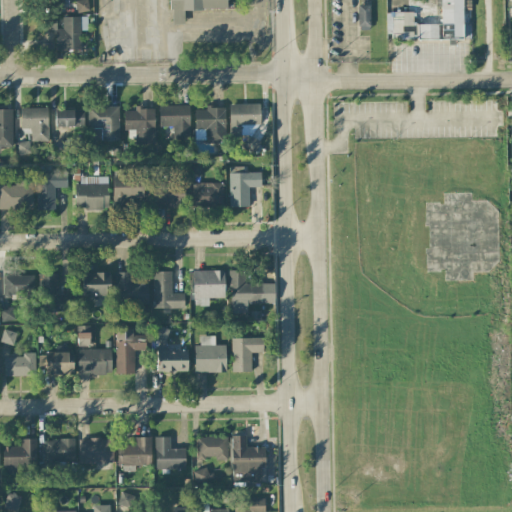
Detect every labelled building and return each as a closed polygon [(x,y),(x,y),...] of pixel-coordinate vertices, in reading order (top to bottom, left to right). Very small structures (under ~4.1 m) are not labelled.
[(77,12),(88,10),(86,0),(75,0),(77,12)] [(228,9),(227,0),(169,0),(170,24),(184,24),(183,10),(228,9)] [(440,0),(441,24),(418,24),(418,40),(462,40),(462,0),(440,0)] [(358,5),(358,27),(370,27),(370,5),(358,5)] [(412,12),(386,12),(386,34),(401,34),(401,39),(417,39),(417,23),(412,23),(412,12)] [(87,16),(62,17),(62,29),(54,30),(55,50),(80,50),(80,30),(87,30),(87,16)] [(229,136),(241,136),(241,125),(260,125),(259,104),(228,104),(229,136)] [(159,127),(173,127),(173,137),(189,137),(189,106),(159,105),(159,127)] [(118,107),(88,107),(87,130),(90,130),(90,140),(118,141),(118,107)] [(124,110),(124,129),(136,129),(136,144),(154,143),(154,107),(134,107),(134,110),(124,110)] [(195,109),(195,129),(205,129),(205,143),(225,143),(225,107),(205,107),(205,109),(195,109)] [(20,129),(30,128),(31,142),(48,141),(47,108),(19,108),(20,129)] [(0,147),(12,147),(12,109),(0,109),(0,147)] [(83,126),(83,109),(55,110),(55,127),(83,126)] [(16,143),(18,155),(30,153),(28,141),(16,143)] [(260,172),(243,173),(243,167),(228,167),(229,207),(248,207),(248,187),(260,187),(260,172)] [(67,187),(66,171),(35,172),(36,210),(55,210),(54,188),(67,187)] [(112,175),(112,209),(128,209),(128,199),(143,199),(143,174),(112,175)] [(74,184),(74,209),(107,209),(107,177),(80,177),(80,184),(74,184)] [(0,185),(0,209),(32,210),(32,181),(16,180),(16,186),(0,185)] [(152,192),(151,207),(183,208),(184,182),(161,181),(161,193),(152,192)] [(222,183),(191,183),(192,207),(223,206),(222,183)] [(223,270),(192,271),(193,306),(208,305),(208,298),(224,298),(223,270)] [(229,313),(247,313),(247,304),(263,303),(262,283),(245,283),(245,270),(228,270),(229,313)] [(152,309),(183,308),(183,293),(171,293),(171,271),(151,272),(152,309)] [(109,272),(81,272),(82,296),(109,296),(109,272)] [(148,283),(130,284),(130,272),(115,272),(115,304),(148,304),(148,283)] [(38,273),(38,296),(56,296),(56,273),(38,273)] [(3,296),(34,296),(33,275),(3,275),(3,296)] [(77,346),(90,346),(89,326),(76,326),(77,346)] [(186,372),(187,349),(166,349),(167,328),(156,327),(155,371),(186,372)] [(132,329),(115,328),(114,373),(133,374),(134,350),(145,350),(145,335),(132,335),(132,329)] [(0,341),(13,345),(16,333),(3,329),(0,339),(0,341)] [(225,372),(225,345),(214,345),(214,336),(199,336),(200,345),(193,345),(194,372),(225,372)] [(231,372),(251,372),(250,353),(262,352),(262,337),(230,338),(231,372)] [(111,374),(110,349),(77,349),(77,375),(111,374)] [(3,357),(4,376),(35,375),(34,352),(22,353),(23,357),(3,357)] [(67,352),(45,352),(46,375),(73,374),(72,362),(67,362),(67,352)] [(264,447),(246,447),(245,435),(231,435),(232,482),(265,481),(264,447)] [(169,436),(154,437),(155,470),(185,469),(184,448),(169,448),(169,436)] [(226,436),(195,437),(196,459),(227,458),(226,436)] [(150,437),(135,437),(134,446),(118,445),(118,465),(150,466),(150,437)] [(79,439),(79,463),(112,462),(112,438),(79,439)] [(35,439),(20,439),(20,446),(3,446),(3,474),(22,474),(22,469),(36,469),(35,439)] [(74,439),(44,439),(44,461),(74,460),(74,439)] [(195,483),(211,480),(208,468),(192,470),(195,483)] [(117,503),(131,507),(134,496),(120,492),(117,503)] [(4,510),(18,511),(20,495),(6,493),(4,510)] [(233,511),(263,511),(263,500),(233,501),(233,511)] [(227,511),(228,509),(208,509),(208,502),(194,503),(193,511),(227,511)]
